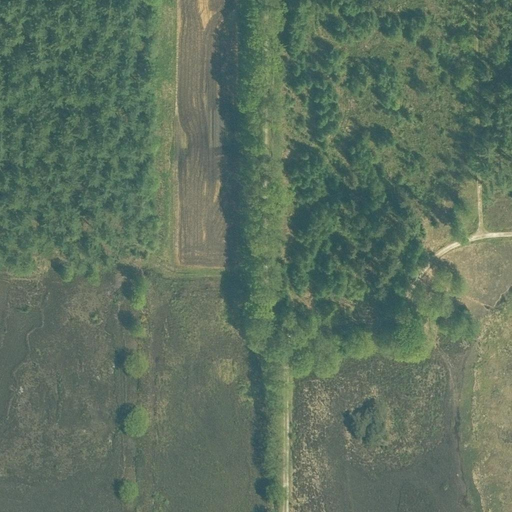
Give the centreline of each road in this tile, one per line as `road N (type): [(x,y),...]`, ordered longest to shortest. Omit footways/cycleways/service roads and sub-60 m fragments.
road 1 (track): [(511,233),(482,234),(430,258),(385,322),(340,321),(288,343),(286,511)]
road 2 (track): [(283,350),(269,317),(268,0)]
road 3 (track): [(482,234),(476,0)]
